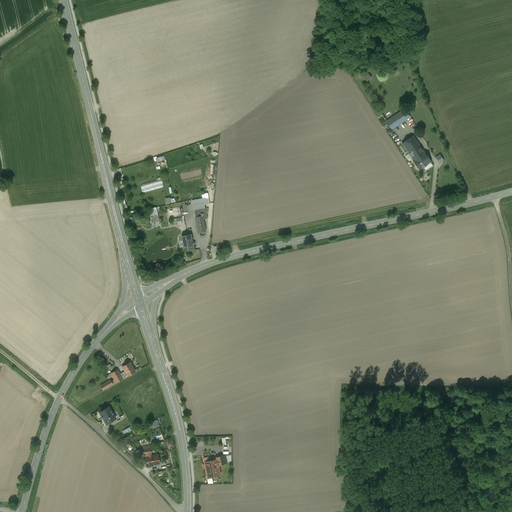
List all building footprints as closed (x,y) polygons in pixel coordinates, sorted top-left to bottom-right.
[(401,112),(387,122),(392,129),(410,117),(405,110),(401,112)] [(418,134),(403,144),(414,160),(425,153),(422,149),(426,147),(418,134)] [(425,153),(414,160),(420,170),(431,162),(425,153)] [(181,178),(203,175),(202,169),(180,173),(181,178)] [(163,186),(162,178),(158,179),(158,180),(140,184),(142,191),(163,186)] [(203,198),(192,200),(194,209),(205,207),(204,204),(204,202),(203,202),(203,198)] [(179,215),(177,207),(167,209),(169,217),(179,215)] [(205,207),(194,209),(195,217),(202,215),(203,219),(207,218),(205,207)] [(202,215),(195,217),(198,233),(205,231),(203,219),(202,215)] [(190,234),(182,236),(183,240),(184,246),(187,246),(192,245),(191,241),(192,241),(190,234)] [(130,362),(122,366),(128,376),(135,371),(130,362)] [(120,374),(117,369),(111,373),(115,380),(116,382),(123,379),(120,374)] [(109,381),(100,386),(103,390),(113,384),(112,381),(111,380),(109,381)] [(116,418),(109,406),(99,412),(106,424),(116,418)] [(151,448),(140,450),(141,454),(147,453),(148,456),(152,455),(151,453),(151,448)] [(148,456),(147,456),(149,465),(153,464),(156,464),(160,463),(158,454),(152,455),(148,456)] [(224,456),(215,457),(216,459),(220,458),(221,462),(218,463),(218,467),(219,466),(218,465),(225,463),(224,456)] [(216,459),(204,462),(208,477),(220,474),(218,467),(218,463),(221,462),(220,458),(216,459)]
